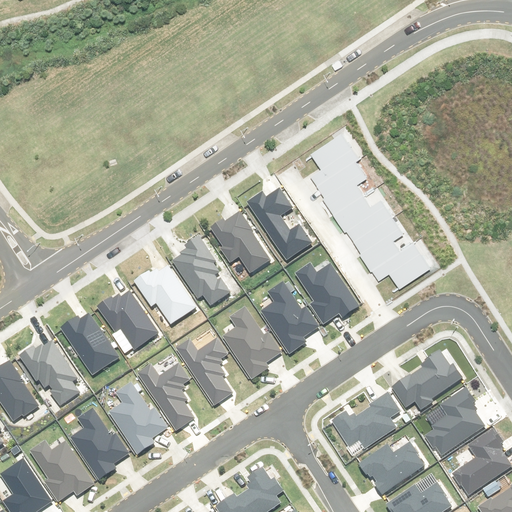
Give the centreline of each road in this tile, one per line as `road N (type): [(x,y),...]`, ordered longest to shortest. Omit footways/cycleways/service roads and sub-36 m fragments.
road 1 (unclassified): [(511,12),(473,10),(414,32),(38,281)]
road 2 (residential): [(274,415),(436,307),(467,312),(511,378)]
road 3 (residential): [(129,511),(274,415)]
